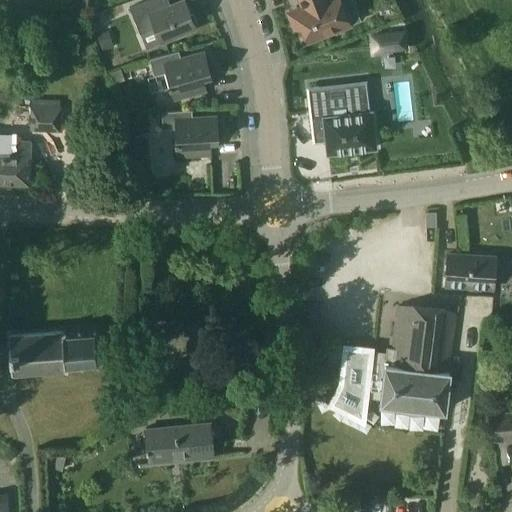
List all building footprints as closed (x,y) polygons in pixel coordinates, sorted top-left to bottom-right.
[(163,0),(151,0),(130,9),(140,34),(155,29),(161,43),(162,45),(197,31),(185,1),(167,8),(163,0)] [(299,0),(303,8),(288,14),(294,29),(302,26),(308,42),(350,26),(339,0),(299,0)] [(373,48),(389,46),(388,35),(372,36),(373,48)] [(336,47),(336,68),(347,67),(346,47),(336,47)] [(211,78),(204,53),(181,59),(179,52),(150,60),(155,77),(168,74),(175,101),(207,92),(203,80),(211,78)] [(293,64),(294,75),(317,72),(316,62),(293,64)] [(418,74),(394,79),(412,162),(436,157),(418,74)] [(323,98),(309,100),(314,142),(326,141),(328,154),(375,148),(371,112),(368,113),(367,105),(354,106),(353,101),(324,105),(323,98)] [(30,131),(60,133),(61,110),(61,105),(30,104),(30,131)] [(129,137),(148,132),(143,112),(124,117),(129,137)] [(218,143),(217,118),(193,119),(192,112),(162,114),(163,131),(177,130),(178,158),(211,156),(210,143),(218,143)] [(0,183),(29,185),(30,144),(0,143),(0,183)] [(436,213),(426,213),(426,227),(436,227),(436,213)] [(445,287),(493,290),(495,258),(447,255),(445,287)] [(451,371),(449,371),(456,315),(397,308),(392,349),(386,348),(385,357),(370,355),(370,350),(363,349),(363,350),(346,348),(343,384),(332,404),(362,419),(363,406),(364,406),(365,398),(380,399),(380,404),(445,412),(451,371)] [(107,354),(105,337),(94,332),(62,335),(62,332),(8,337),(12,373),(64,368),(64,366),(97,363),(107,354)] [(511,413),(489,416),(492,442),(511,439),(511,413)] [(213,456),(210,422),(145,429),(148,463),(213,456)] [(0,511),(8,511),(8,494),(0,494),(0,511)]
